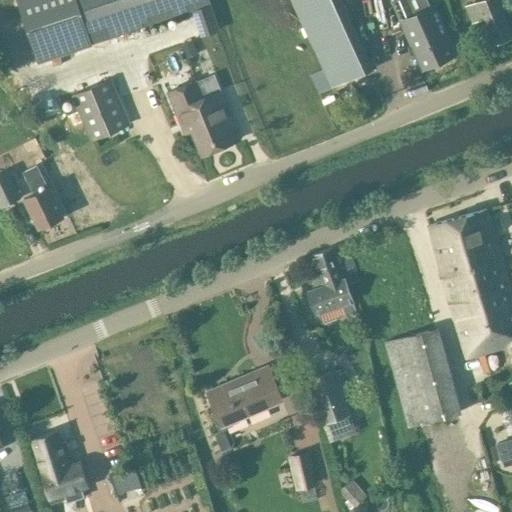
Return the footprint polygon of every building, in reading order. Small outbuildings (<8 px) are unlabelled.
[(17,0),(38,61),(91,43),(191,9),(192,9),(195,8),(210,3),(208,0),(17,0)] [(340,0),(291,0),(323,68),(310,74),(317,90),(371,66),(340,0)] [(427,7),(424,0),(393,0),(392,1),(422,68),(455,53),(434,5),(427,7)] [(480,0),(466,6),(472,21),(482,17),(492,43),(511,35),(511,33),(502,7),(498,0),(480,0)] [(201,38),(219,32),(210,3),(195,8),(192,9),(191,9),(201,38)] [(192,41),(180,46),(186,60),(198,55),(192,41)] [(71,95),(90,140),(130,124),(111,78),(71,95)] [(167,91),(180,122),(186,120),(201,154),(239,138),(219,90),(202,97),(195,80),(167,91)] [(24,197),(25,198),(38,227),(63,216),(49,186),(38,163),(24,170),(34,193),(24,197)] [(0,200),(1,204),(20,195),(10,175),(0,179),(0,200)] [(448,293),(506,276),(486,209),(427,224),(448,293)] [(311,254),(317,272),(340,264),(341,268),(347,266),(342,251),(336,253),(333,246),(311,254)] [(350,294),(341,268),(340,264),(317,272),(317,273),(321,286),(308,290),(316,312),(351,299),(349,294),(350,294)] [(511,295),(506,276),(448,293),(468,356),(509,344),(511,355),(511,295)] [(458,412),(435,328),(385,341),(408,426),(458,412)] [(268,365),(208,388),(221,422),(281,399),(268,365)] [(335,369),(305,380),(322,424),(349,413),(351,413),(344,396),(336,371),(335,369)] [(511,424),(511,439),(496,444),(501,459),(511,456),(511,408),(508,410),(511,424)] [(56,430),(31,438),(42,472),(41,473),(49,498),(64,493),(67,502),(84,496),(81,488),(88,485),(79,460),(67,464),(56,430)] [(318,485),(309,450),(287,457),(295,490),(318,485)] [(25,491),(6,497),(10,511),(22,511),(31,510),(25,491)]
